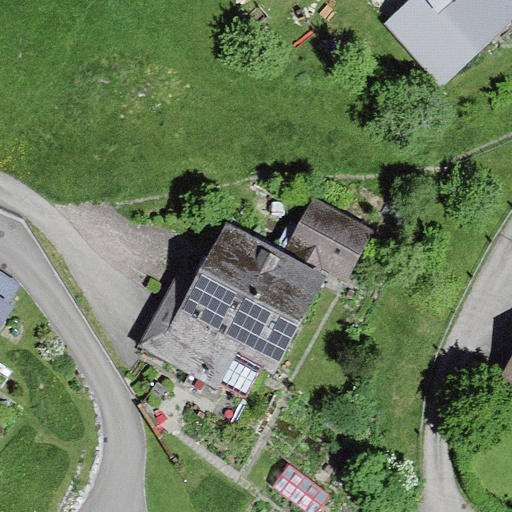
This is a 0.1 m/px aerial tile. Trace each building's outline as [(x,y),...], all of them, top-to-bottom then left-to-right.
[(511,0),(414,0),(388,24),(448,89),(511,30),(511,0)] [(376,230),(314,197),(286,247),(348,280),(376,230)] [(330,278),(227,222),(197,277),(181,268),(138,347),(258,412),(330,278)] [(0,324),(15,300),(0,291),(0,324)] [(289,467),(274,488),(305,511),(314,511),(327,495),(289,467)]
